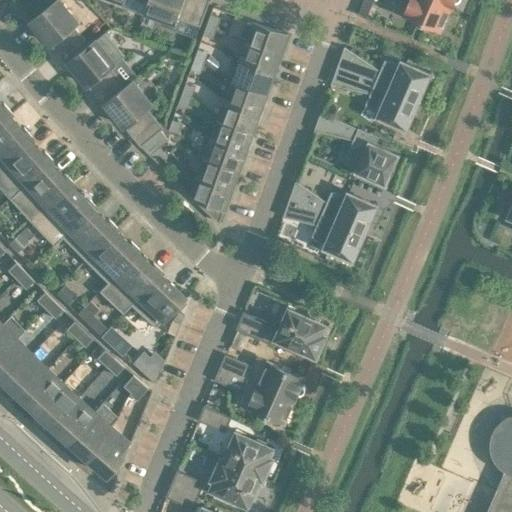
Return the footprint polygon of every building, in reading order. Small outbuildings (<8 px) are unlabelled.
[(66,62),(68,60),(89,44),(73,25),(78,21),(60,0),(54,0),(31,19),(66,62)] [(200,24),(209,0),(149,0),(148,3),(145,11),(175,21),(177,16),(200,24)] [(369,0),(362,0),(358,12),(367,16),(373,2),(369,0)] [(399,0),(398,3),(397,6),(399,9),(402,12),(404,13),(428,23),(427,27),(429,30),(432,32),(436,31),(438,28),(440,29),(450,6),(435,0),(399,0)] [(221,17),(211,13),(207,24),(217,28),(221,17)] [(288,32),(247,18),(240,38),(247,41),(280,53),(288,32)] [(203,34),(213,38),(217,28),(207,24),(203,34)] [(103,103),(105,101),(125,85),(110,66),(124,55),(105,32),(96,39),(95,38),(89,44),(68,60),(103,103)] [(280,53),(247,41),(240,60),(273,72),(280,53)] [(429,72),(402,60),(400,64),(386,61),(382,70),(345,46),(338,65),(418,100),(429,72)] [(208,52),(198,48),(194,58),(205,62),(208,52)] [(191,69),(201,73),(205,62),(194,58),(191,69)] [(233,79),(267,91),(273,72),(240,60),(233,79)] [(378,115),(406,127),(418,100),(338,65),(331,83),(372,93),(368,102),(380,111),(378,115)] [(141,145),(142,144),(152,136),(161,129),(163,127),(147,107),(152,104),(132,79),(125,85),(105,101),(141,145)] [(267,91),(233,79),(226,98),(260,110),(267,91)] [(196,87),(185,83),(182,93),(192,97),(196,87)] [(178,104),(188,107),(192,97),(182,93),(178,104)] [(219,117),(253,129),(260,110),(226,98),(219,117)] [(0,120),(8,114),(11,111),(3,102),(0,104),(0,120)] [(385,182),(397,154),(374,144),(377,136),(321,111),(314,130),(355,139),(348,154),(361,162),(358,170),(385,182)] [(0,120),(0,162),(29,138),(32,135),(24,126),(21,128),(8,114),(0,120)] [(253,129),(219,117),(212,137),(246,149),(253,129)] [(179,133),(183,122),(172,119),(169,129),(179,133)] [(169,139),(161,129),(152,136),(160,146),(169,139)] [(198,153),(205,156),(239,168),(246,149),(212,137),(205,134),(198,153)] [(142,144),(150,154),(160,146),(152,136),(142,144)] [(0,187),(9,197),(50,161),(53,159),(44,149),(41,152),(29,138),(0,162),(0,187)] [(239,168),(205,156),(198,175),(232,187),(239,168)] [(74,181),(65,172),(62,175),(50,161),(9,197),(31,221),(71,184),(74,181)] [(191,195),(219,222),(232,187),(198,175),(191,195)] [(376,204),(349,192),(347,195),(333,192),(328,202),(296,180),(289,198),(364,231),(376,204)] [(62,236),(92,207),(95,204),(86,195),(84,198),(71,184),(31,221),(53,244),(62,236)] [(325,246),(352,258),(364,231),(289,198),(283,216),(319,224),(314,234),(327,242),(325,246)] [(84,259),(114,229),(117,227),(108,218),(106,220),(92,207),(62,236),(84,259)] [(107,281),(137,251),(139,248),(131,240),(128,243),(114,229),(84,259),(107,281)] [(28,241),(19,232),(8,243),(16,252),(28,241)] [(98,290),(122,312),(130,303),(159,273),(162,270),(153,261),(150,264),(137,251),(107,281),(98,290)] [(40,258),(32,266),(39,273),(47,266),(40,258)] [(15,261),(6,269),(16,279),(24,271),(15,261)] [(25,288),(33,280),(24,271),(16,279),(25,288)] [(130,303),(155,326),(172,306),(175,308),(183,299),(181,297),(183,295),(159,273),(130,303)] [(65,283),(56,292),(67,304),(76,294),(65,283)] [(44,291),(35,299),(45,308),(53,300),(44,291)] [(54,318),(63,309),(53,300),(45,308),(54,318)] [(86,320),(97,309),(88,301),(78,312),(86,320)] [(325,323),(293,309),(294,307),(288,304),(279,325),(281,326),(277,336),(316,354),(325,333),(321,332),(325,323)] [(244,311),(237,328),(238,328),(246,332),(270,342),(275,330),(273,329),(275,325),(244,311)] [(73,320),(65,328),(75,337),(83,329),(73,320)] [(0,323),(0,353),(16,338),(1,323),(0,323)] [(121,334),(110,325),(101,335),(111,345),(121,334)] [(238,328),(231,345),(239,349),(246,332),(238,328)] [(84,346),(92,338),(83,329),(75,337),(84,346)] [(0,353),(0,378),(3,381),(31,353),(16,338),(0,353)] [(104,348),(96,357),(105,366),(113,357),(104,348)] [(46,367),(31,353),(3,381),(19,396),(46,367)] [(250,365),(226,354),(221,366),(294,399),(297,393),(301,394),(304,392),(305,388),(305,385),(302,382),(304,376),(268,360),(265,359),(262,359),(259,360),(256,363),(255,366),(254,368),(249,366),(250,365)] [(115,375),(123,366),(113,357),(105,366),(115,375)] [(243,402),(246,404),(249,405),(272,416),(271,420),(273,422),(277,424),(280,423),(282,420),(285,421),(294,399),(221,366),(215,378),(239,389),(240,387),(244,390),(243,392),(242,395),(241,398),(243,402)] [(62,382),(46,367),(19,396),(34,411),(62,382)] [(122,385),(129,392),(140,380),(132,374),(122,385)] [(136,400),(147,387),(140,380),(129,392),(128,393),(136,400)] [(77,397),(62,382),(34,411),(51,426),(77,397)] [(51,426),(67,441),(93,411),(77,397),(51,426)] [(67,441),(83,455),(109,425),(117,416),(101,402),(93,411),(67,441)] [(204,405),(198,419),(225,430),(231,417),(204,405)] [(511,511),(511,414),(511,415),(508,416),(507,417),(505,418),(503,420),(501,421),(500,423),(498,424),(497,426),(496,428),(495,430),(493,434),(492,436),(492,438),(491,440),(491,442),(491,444),(491,447),(492,449),(492,451),(493,453),(494,455),(495,457),(496,459),(497,461),(498,462),(500,464),(501,466),(505,468),(508,470),(490,511),(511,511)] [(83,455),(104,472),(119,454),(116,451),(126,439),(109,425),(83,455)] [(269,456),(272,447),(241,433),(242,431),(235,428),(226,449),(228,450),(225,458),(224,459),(260,475),(259,476),(263,478),(264,476),(263,476),(271,458),(272,459),(272,457),(269,456)] [(248,506),(257,486),(255,485),(259,476),(260,475),(224,459),(225,458),(221,457),(220,458),(221,459),(213,476),(212,476),(212,477),(215,479),(212,488),(243,502),(242,504),(248,506)] [(204,481),(178,470),(172,483),(198,494),(204,481)] [(167,495),(193,507),(198,494),(172,483),(167,495)]
